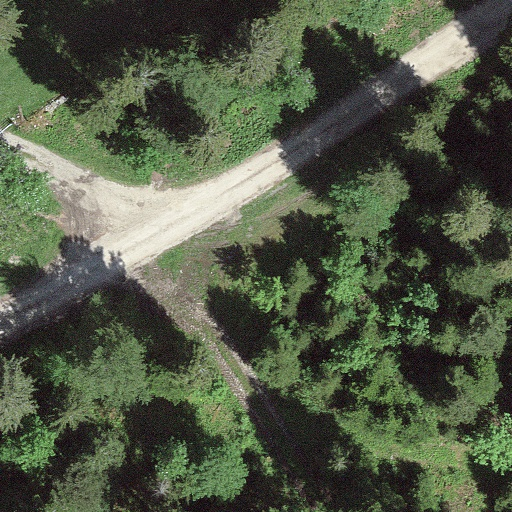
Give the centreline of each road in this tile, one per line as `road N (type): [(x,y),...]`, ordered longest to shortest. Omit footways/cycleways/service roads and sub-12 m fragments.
road 1 (track): [(511,13),(176,226)]
road 2 (track): [(176,226),(0,321)]
road 3 (track): [(176,226),(0,138)]
